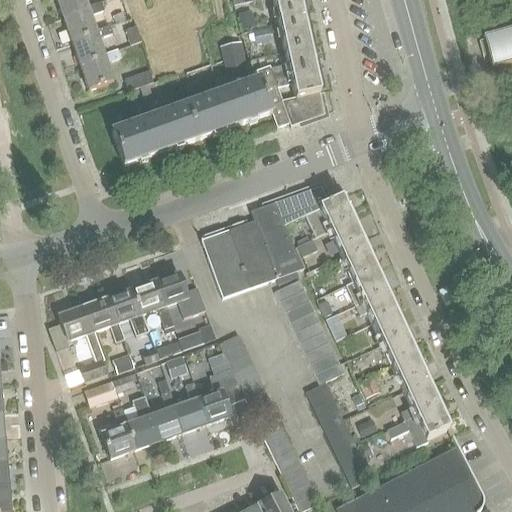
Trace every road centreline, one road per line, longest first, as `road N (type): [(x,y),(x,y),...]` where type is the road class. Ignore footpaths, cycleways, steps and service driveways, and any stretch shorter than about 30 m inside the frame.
road 1 (residential): [(363,146),(438,327),(511,468)]
road 2 (residential): [(100,240),(363,146)]
road 3 (residential): [(100,240),(19,0)]
road 4 (residential): [(43,511),(23,260)]
road 5 (tertiary): [(511,291),(440,120)]
road 6 (residential): [(330,0),(363,146)]
road 7 (tertiary): [(440,120),(404,0)]
